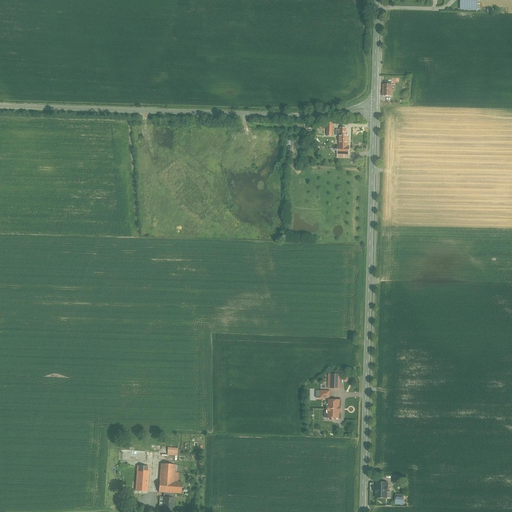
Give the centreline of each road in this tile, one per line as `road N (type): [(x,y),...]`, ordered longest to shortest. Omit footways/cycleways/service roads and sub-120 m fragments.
road 1 (secondary): [(362,511),(373,111)]
road 2 (unclassified): [(0,107),(373,111)]
